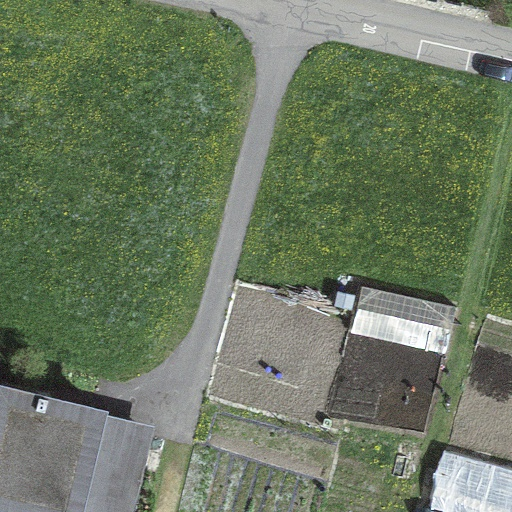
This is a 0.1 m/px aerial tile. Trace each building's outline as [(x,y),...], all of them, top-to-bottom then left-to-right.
[(215,378),(429,428),(459,301),(362,279),(356,306),(238,278),(215,378)] [(0,388),(0,503),(36,511),(76,511),(101,411),(50,398),(51,393),(2,381),(0,388)] [(102,424),(89,478),(131,488),(144,434),(102,424)] [(339,438),(334,508),(389,511),(394,442),(339,438)] [(511,511),(511,459),(444,443),(426,511),(511,511)]
